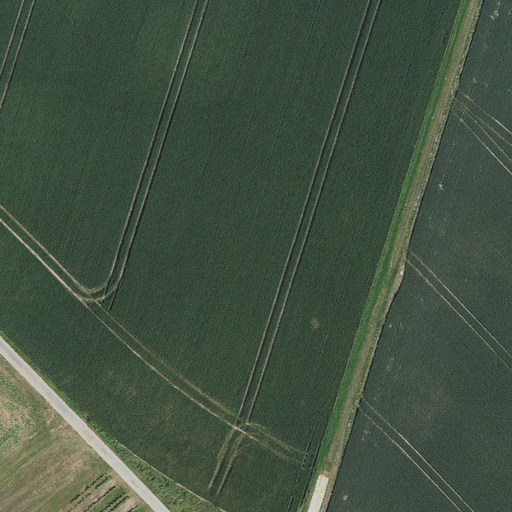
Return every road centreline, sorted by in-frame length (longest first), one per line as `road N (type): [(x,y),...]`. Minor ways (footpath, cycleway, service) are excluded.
road 1 (track): [(315,511),(475,0)]
road 2 (track): [(0,345),(160,511)]
